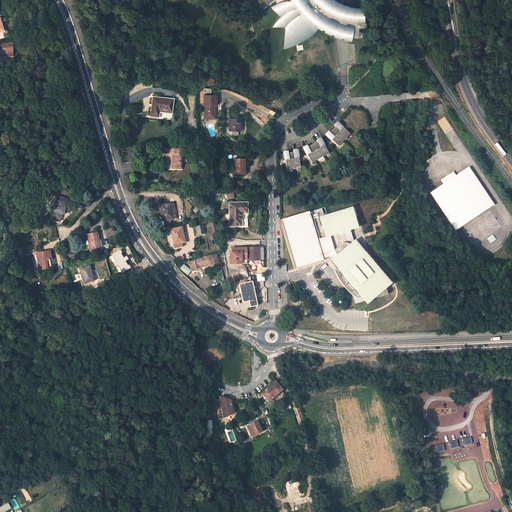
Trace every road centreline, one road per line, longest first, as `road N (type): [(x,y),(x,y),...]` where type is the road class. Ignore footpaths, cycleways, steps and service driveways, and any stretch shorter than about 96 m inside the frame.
road 1 (secondary): [(51,0),(132,232),(195,305),(260,341)]
road 2 (secondary): [(260,330),(187,291),(138,232),(59,0)]
road 3 (residential): [(272,324),(269,149),(281,122),(316,103),(422,94)]
road 4 (residential): [(276,356),(308,374),(361,363),(511,379)]
road 5 (secondary): [(280,342),(329,351),(511,344)]
road 6 (secondary): [(511,338),(331,345),(282,332)]
road 7 (track): [(271,364),(299,419),(314,511)]
